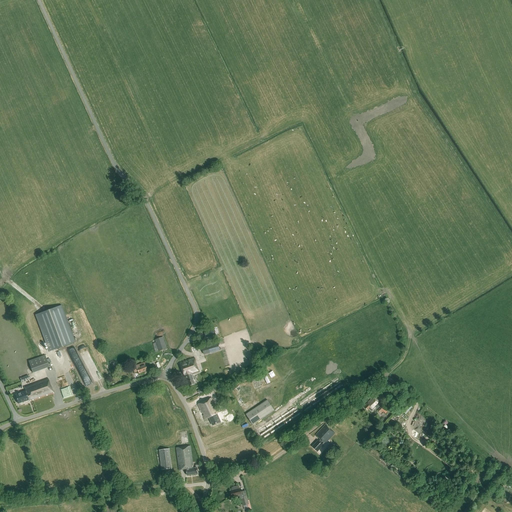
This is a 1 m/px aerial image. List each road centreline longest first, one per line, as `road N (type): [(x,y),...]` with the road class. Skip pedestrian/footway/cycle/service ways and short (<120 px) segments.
road 1 (unclassified): [(165,375),(193,329),(194,307),(146,202),(114,165),(38,0)]
road 2 (track): [(206,484),(272,459),(321,422),(403,359),(410,328)]
road 3 (unclassified): [(0,429),(165,375)]
road 4 (unclassified): [(204,511),(206,465),(190,415),(165,375)]
